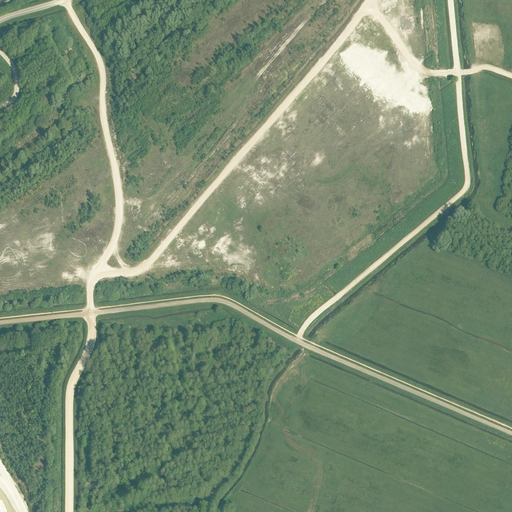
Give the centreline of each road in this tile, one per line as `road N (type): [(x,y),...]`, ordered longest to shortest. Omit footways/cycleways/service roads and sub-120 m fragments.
road 1 (track): [(511,434),(217,300),(0,323)]
road 2 (track): [(63,0),(103,74),(119,209),(114,241),(90,283),(88,351),(70,386),(69,511)]
road 3 (track): [(371,0),(143,266),(98,269)]
